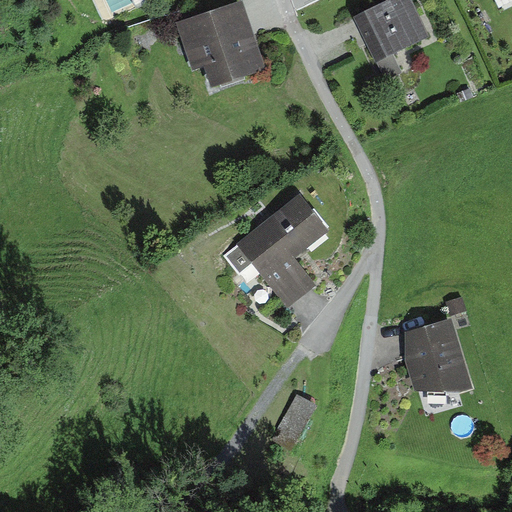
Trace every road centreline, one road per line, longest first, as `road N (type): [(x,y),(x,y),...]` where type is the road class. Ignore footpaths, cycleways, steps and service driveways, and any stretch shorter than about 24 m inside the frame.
road 1 (residential): [(289,0),(378,182),(384,221),(371,371),(346,482)]
road 2 (track): [(148,511),(202,487),(384,246)]
